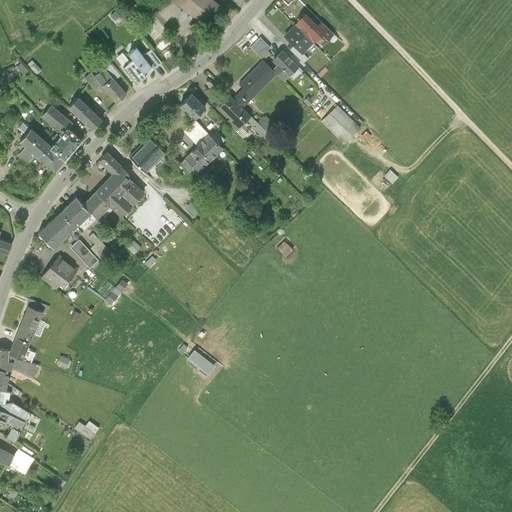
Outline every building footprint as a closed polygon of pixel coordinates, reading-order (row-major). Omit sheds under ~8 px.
[(212,0),(174,0),(208,27),(224,9),(212,0)] [(318,25),(307,14),(296,25),(314,43),(318,39),(323,44),(333,34),(322,22),(318,25)] [(285,36),(295,45),(303,54),(314,43),(296,25),(285,36)] [(167,35),(158,45),(163,50),(172,40),(167,35)] [(251,47),(264,60),(271,54),(268,51),(271,48),(261,38),(251,47)] [(295,45),(290,50),(303,64),(308,59),(303,54),(295,45)] [(143,56),(136,47),(128,53),(133,60),(124,67),(136,84),(146,76),(143,73),(151,66),(143,56)] [(151,50),(143,56),(151,66),(154,70),(162,64),(151,50)] [(283,52),(270,66),(277,73),(285,80),(298,66),(283,52)] [(240,83),(245,87),(254,96),(277,73),(270,66),(264,60),(240,83)] [(94,75),(95,76),(101,83),(102,85),(112,76),(104,67),(94,75)] [(94,75),(91,71),(85,77),(88,81),(95,76),(94,75)] [(95,89),(101,83),(95,76),(88,81),(95,89)] [(127,94),(112,76),(102,85),(117,102),(127,94)] [(243,107),(254,96),(245,87),(234,98),(243,107)] [(205,106),(192,92),(180,104),(193,118),(205,106)] [(243,107),(234,98),(230,95),(220,106),(232,118),(240,126),(247,119),(251,115),(243,107)] [(92,128),(102,118),(79,96),(69,106),(92,128)] [(309,97),(305,101),(309,106),(313,102),(309,97)] [(43,115),(63,133),(68,128),(72,123),(52,105),(43,115)] [(360,128),(338,106),(322,122),(343,144),(360,128)] [(275,140),(273,137),(258,122),(251,115),(247,119),(254,126),(252,127),(270,145),(275,140)] [(266,115),(258,122),(273,137),(280,129),(266,115)] [(227,122),(237,131),(241,127),(240,126),(232,118),(227,122)] [(183,130),(198,145),(209,134),(195,119),(183,130)] [(249,135),(241,127),(237,131),(245,139),(249,135)] [(82,139),(68,128),(63,133),(52,146),(51,147),(64,159),(82,139)] [(21,142),(27,147),(35,154),(54,171),(64,159),(51,147),(52,146),(32,129),(21,142)] [(367,141),(373,135),(369,130),(362,136),(367,141)] [(224,148),(209,134),(198,145),(185,157),(195,167),(200,172),(224,148)] [(167,152),(152,136),(131,156),(146,172),(167,152)] [(28,163),(35,154),(27,147),(19,156),(28,163)] [(113,172),(108,178),(133,203),(144,192),(124,172),(127,170),(108,151),(100,160),(113,172)] [(180,163),(189,172),(195,167),(185,157),(180,163)] [(392,183),(398,177),(391,170),(385,176),(392,183)] [(121,215),(133,203),(108,178),(96,190),(110,204),(121,215)] [(96,190),(83,203),(97,217),(110,204),(96,190)] [(77,197),(57,215),(72,230),(74,233),(71,235),(75,240),(97,217),(83,203),(77,197)] [(186,207),(194,214),(199,209),(204,214),(208,209),(195,197),(186,207)] [(54,247),(72,230),(57,215),(39,232),(42,235),(50,243),(54,247)] [(109,249),(93,232),(88,236),(95,243),(91,248),(100,258),(109,249)] [(12,244),(0,239),(0,251),(8,254),(12,244)] [(98,260),(79,239),(70,247),(90,268),(98,260)] [(133,239),(126,246),(133,253),(140,247),(133,239)] [(293,250),(285,241),(278,248),(286,256),(293,250)] [(60,255),(42,277),(56,288),(60,284),(64,287),(77,270),(60,255)] [(127,284),(122,279),(106,299),(111,303),(127,284)] [(26,305),(28,306),(43,312),(47,314),(49,307),(29,298),(26,305)] [(28,306),(15,337),(30,343),(43,312),(28,306)] [(91,307),(86,312),(90,315),(95,311),(91,307)] [(80,314),(74,311),(70,318),(75,321),(80,314)] [(23,360),(30,343),(15,337),(9,354),(23,360)] [(0,348),(0,369),(5,371),(8,373),(8,370),(12,371),(13,367),(13,362),(8,362),(9,354),(9,350),(0,348)] [(208,375),(216,366),(195,349),(188,358),(208,375)] [(23,360),(9,354),(8,362),(13,362),(13,367),(34,377),(39,366),(23,360)] [(59,363),(69,368),(73,359),(62,354),(59,363)] [(0,369),(0,389),(6,391),(9,378),(4,377),(5,371),(0,369)] [(0,389),(0,409),(6,412),(9,401),(10,392),(6,391),(0,389)] [(11,428),(12,428),(20,432),(25,421),(6,412),(0,409),(0,420),(1,419),(13,424),(11,428)] [(99,428),(89,421),(85,426),(79,422),(74,428),(90,440),(99,428)] [(15,441),(20,432),(12,428),(8,437),(15,441)] [(0,460),(9,465),(14,454),(0,447),(0,460)] [(19,448),(14,454),(9,465),(25,473),(35,458),(19,448)] [(12,500),(18,492),(11,488),(6,496),(12,500)]
